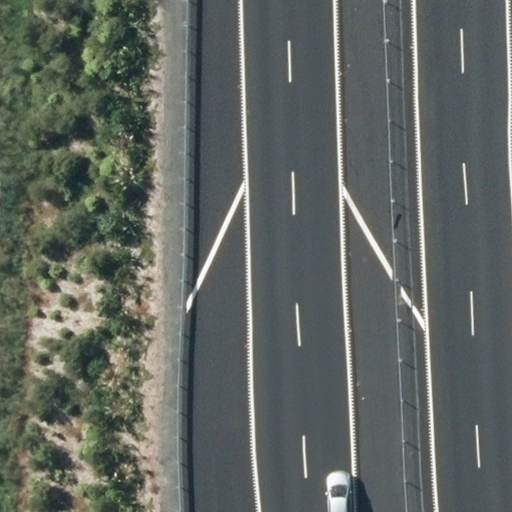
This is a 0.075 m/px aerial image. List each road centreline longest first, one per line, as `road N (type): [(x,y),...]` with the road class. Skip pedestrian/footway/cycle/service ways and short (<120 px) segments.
road 1 (motorway): [(468,0),(491,511)]
road 2 (motorway): [(314,511),(294,0)]
